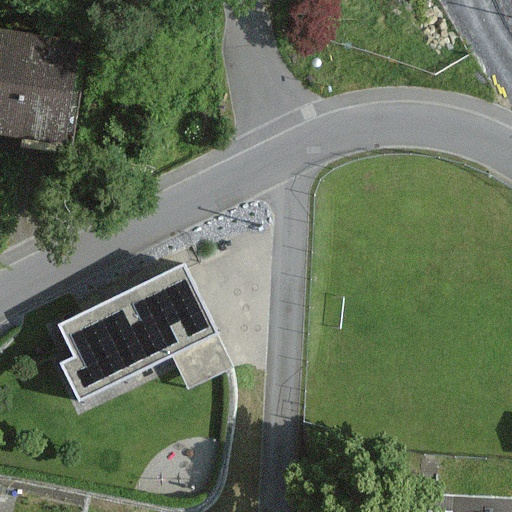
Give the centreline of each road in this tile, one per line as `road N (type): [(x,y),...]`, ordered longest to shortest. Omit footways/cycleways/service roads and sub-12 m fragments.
road 1 (residential): [(282,160),(272,511)]
road 2 (unclassified): [(0,298),(282,160)]
road 3 (unclassified): [(282,160),(369,129),(435,130),(488,140),(511,155)]
road 4 (residential): [(282,160),(255,85),(238,0)]
